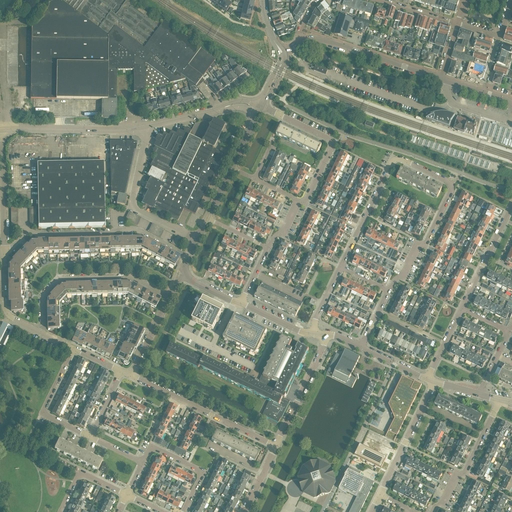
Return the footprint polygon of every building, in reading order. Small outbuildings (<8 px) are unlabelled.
[(161,25),(127,0),(51,0),(32,27),(31,99),(102,100),(101,118),(101,119),(101,120),(116,120),(116,100),(116,99),(117,71),(134,71),(134,92),(145,92),(146,90),(185,80),(188,82),(194,87),(195,87),(201,79),(202,78),(202,77),(215,60),(200,49),(164,22),(161,25)] [(220,0),(217,5),(221,9),(227,1),(227,0),(220,0)] [(338,10),(341,11),(343,7),(344,0),(336,0),(335,3),(338,4),(336,10),(338,10)] [(354,10),(357,1),(353,0),(350,0),(348,8),(347,13),(349,14),(351,9),(354,10)] [(437,0),(435,8),(441,10),(442,8),(444,3),(443,3),(444,1),(441,0),(437,0)] [(227,1),(221,9),(226,12),(232,4),(227,1)] [(360,12),(362,3),(357,1),(354,10),(352,15),(355,16),(356,11),(360,12)] [(325,2),(321,5),(329,16),(330,16),(334,18),(335,16),(333,14),(332,14),(331,15),(328,10),(330,8),(325,2)] [(291,3),(291,6),(294,7),(295,7),(297,8),(295,11),(293,15),(296,16),(294,19),(298,23),(300,19),(301,19),(305,12),(294,5),(293,4),(291,3)] [(294,3),(293,4),(294,5),(305,12),(308,8),(300,3),(298,5),(295,3),(295,4),(294,3)] [(362,3),(360,12),(363,13),(362,14),(362,15),(361,19),(364,19),(365,14),(368,5),(362,3)] [(456,13),(457,11),(456,10),(457,7),(449,4),(445,3),(444,3),(442,8),(446,9),(444,14),(449,15),(450,13),(455,14),(455,13),(456,13)] [(321,5),(316,8),(322,15),(324,13),(326,16),(328,17),(328,18),(330,16),(329,16),(321,5)] [(371,15),(374,6),(368,5),(365,14),(364,19),(366,20),(368,14),(371,15)] [(392,20),(396,9),(389,7),(385,18),(392,20)] [(316,9),(312,16),(320,20),(321,17),(325,21),(327,22),(328,21),(322,15),(316,8),(316,9)] [(384,20),(387,11),(377,8),(374,17),(375,17),(374,20),(379,21),(380,19),(384,20)] [(273,21),(290,14),(289,12),(285,14),(285,15),(280,16),(279,12),(271,15),(273,21)] [(340,16),(334,35),(346,38),(349,29),(360,33),(362,32),(363,29),(365,30),(366,28),(368,28),(370,22),(361,19),(345,14),(338,12),(337,15),(340,16)] [(251,16),(241,13),(240,19),(250,21),(251,16)] [(395,21),(398,22),(396,28),(399,29),(399,27),(403,14),(398,13),(395,21)] [(290,20),(293,19),(291,14),(290,14),(273,21),(275,26),(283,23),(282,21),(289,18),(290,20)] [(404,29),(405,27),(408,16),(407,16),(405,15),(403,14),(399,27),(404,29)] [(312,16),(309,20),(322,28),(325,29),(326,30),(330,32),(331,28),(328,25),(326,28),(318,23),(318,22),(320,20),(312,16)] [(411,26),(414,18),(408,16),(405,27),(408,28),(409,25),(411,26)] [(418,16),(415,27),(417,28),(416,32),(418,33),(423,17),(418,16)] [(423,17),(418,33),(417,36),(420,36),(422,30),(424,31),(428,19),(423,17)] [(433,21),(428,19),(424,31),(421,40),(426,41),(427,39),(425,38),(427,31),(429,32),(433,21)] [(309,20),(307,25),(314,29),(316,27),(321,30),(320,30),(324,32),(326,30),(325,29),(322,28),(309,20)] [(449,32),(451,27),(450,26),(434,21),(432,26),(449,32)] [(284,26),(283,23),(275,26),(277,31),(287,27),(287,26),(284,26)] [(277,31),(279,37),(287,34),(285,30),(288,29),(288,30),(292,29),(291,26),(287,27),(277,31)] [(439,31),(438,34),(448,37),(449,32),(432,26),(432,28),(439,31)] [(460,30),(458,39),(463,41),(466,31),(462,30),(460,30)] [(463,41),(462,46),(465,47),(467,48),(469,49),(469,48),(470,49),(472,43),(469,42),(472,33),(466,31),(463,41)] [(370,32),(366,44),(368,45),(368,46),(370,46),(371,46),(374,38),(371,37),(372,33),(370,32)] [(436,45),(444,48),(448,37),(438,34),(432,32),(429,43),(436,45)] [(375,47),(377,48),(381,36),(382,34),(379,33),(379,35),(378,35),(377,39),(374,38),(371,46),(372,47),(374,48),(375,47)] [(469,51),(467,55),(471,56),(472,52),(489,57),(489,54),(492,45),(484,43),(478,41),(480,35),(475,34),(472,43),(470,49),(469,48),(469,49),(469,51)] [(381,36),(377,48),(379,49),(380,50),(381,50),(382,50),(383,50),(385,41),(382,40),(384,36),(381,36)] [(483,36),(482,40),(485,41),(484,43),(492,45),(494,40),(483,36)] [(386,51),(388,52),(393,37),(391,37),(390,38),(389,42),(385,41),(383,50),(383,51),(386,52),(386,51)] [(395,38),(393,37),(388,52),(390,52),(391,53),(393,54),(393,53),(394,54),(397,45),(393,44),(394,40),(395,38)] [(400,46),(397,45),(394,54),(395,54),(395,55),(397,55),(400,55),(404,44),(404,41),(402,40),(401,44),(400,46)] [(456,44),(454,50),(463,53),(465,47),(462,46),(456,44)] [(441,57),(444,48),(436,45),(433,54),(434,54),(437,56),(441,57)] [(511,54),(511,47),(503,45),(501,51),(511,55),(511,54)] [(410,59),(413,50),(409,49),(410,47),(407,46),(404,57),(407,58),(407,59),(409,59),(410,59)] [(413,50),(410,59),(410,60),(413,61),(414,60),(417,61),(421,49),(414,47),(413,50)] [(453,52),(452,58),(464,62),(464,64),(468,65),(469,63),(471,64),(474,65),(475,61),(477,63),(480,64),(486,66),(487,63),(476,59),(463,55),(464,53),(463,53),(454,50),(453,52)] [(500,54),(499,58),(511,62),(511,60),(511,58),(510,58),(511,55),(501,51),(501,52),(500,52),(499,54),(500,54)] [(437,58),(437,56),(434,54),(433,55),(432,55),(427,54),(427,53),(423,52),(422,56),(423,56),(422,60),(423,60),(422,62),(424,62),(424,63),(430,65),(433,57),(437,58)] [(472,52),(471,56),(472,56),(471,58),(476,59),(487,63),(489,57),(472,52)] [(511,63),(511,62),(499,58),(498,61),(497,61),(497,63),(497,64),(508,67),(509,64),(511,63)] [(230,59),(228,61),(230,64),(231,63),(233,65),(241,75),(242,75),(243,75),(244,74),(244,73),(247,71),(242,69),(241,69),(240,67),(239,67),(237,68),(235,64),(236,62),(230,59)] [(459,71),(461,65),(452,62),(450,68),(459,71)] [(230,64),(229,64),(231,67),(232,69),(231,70),(232,72),(232,71),(238,78),(239,78),(240,77),(240,76),(241,75),(233,65),(231,63),(230,64)] [(471,64),(468,73),(470,74),(469,77),(479,80),(480,79),(480,78),(482,77),(485,68),(475,65),(474,65),(471,64)] [(326,75),(328,70),(315,66),(313,71),(326,75)] [(511,79),(511,70),(496,66),(494,72),(496,73),(496,75),(495,75),(494,78),(493,80),(493,83),(495,84),(498,85),(500,85),(503,77),(511,79)] [(457,77),(459,71),(450,68),(448,74),(457,77)] [(224,69),(223,70),(227,76),(226,77),(231,83),(232,83),(233,82),(234,81),(229,74),(227,71),(226,71),(224,69)] [(228,69),(227,71),(229,74),(234,81),(235,80),(236,80),(237,79),(237,78),(238,78),(232,71),(232,72),(231,70),(230,71),(228,69)] [(218,72),(216,73),(227,87),(228,86),(230,85),(230,84),(225,77),(223,79),(218,72)] [(213,87),(211,88),(216,94),(217,94),(218,93),(219,93),(220,92),(209,78),(208,77),(205,73),(202,77),(202,78),(201,79),(204,81),(207,79),(213,87)] [(219,81),(218,83),(223,89),(224,89),(225,88),(225,87),(227,87),(216,73),(214,74),(219,81)] [(209,78),(220,92),(221,91),(223,90),(223,89),(218,83),(215,79),(214,80),(211,77),(209,78)] [(194,93),(193,87),(194,87),(188,82),(191,94),(193,101),(199,99),(197,93),(194,93)] [(189,95),(188,92),(189,92),(188,88),(184,89),(188,102),(193,101),(191,94),(189,95)] [(165,98),(165,96),(162,97),(165,108),(170,106),(168,100),(168,97),(165,98)] [(155,99),(150,101),(152,111),(158,110),(155,99)] [(426,120),(432,122),(435,123),(449,128),(449,127),(454,129),(456,121),(456,123),(451,121),(455,116),(453,115),(452,115),(451,114),(449,114),(448,114),(446,113),(445,113),(444,113),(442,113),(441,113),(439,113),(438,113),(436,114),(435,114),(433,114),(432,115),(431,115),(431,117),(430,117),(429,118),(428,119),(427,119),(426,120)] [(454,129),(456,130),(458,130),(458,131),(458,132),(464,134),(464,133),(474,136),(477,127),(476,127),(477,125),(477,123),(458,117),(456,121),(454,129)] [(164,185),(153,209),(177,221),(178,221),(184,208),(190,211),(194,203),(199,206),(216,171),(215,170),(217,166),(218,167),(219,165),(225,154),(214,148),(219,136),(225,125),(213,119),(212,121),(210,125),(209,127),(202,142),(189,136),(178,158),(155,147),(152,152),(156,154),(155,156),(150,167),(152,167),(169,176),(164,185)] [(290,141),(294,132),(289,130),(289,129),(287,128),(286,128),(281,126),(276,135),(290,141)] [(189,136),(191,131),(185,128),(183,132),(178,130),(176,134),(171,131),(169,136),(163,133),(162,136),(158,134),(155,140),(156,141),(154,146),(155,147),(178,158),(189,136)] [(290,141),(303,148),(308,139),(302,136),(303,135),(300,134),(300,135),(294,132),(290,141)] [(314,141),(313,141),(308,139),(303,148),(317,154),(322,145),(316,143),(316,142),(314,141)] [(276,152),(274,158),(280,161),(282,162),(286,155),(279,152),(279,153),(276,152)] [(341,152),(339,157),(345,160),(349,154),(345,152),(345,154),(341,152)] [(343,166),(345,160),(339,157),(336,163),(343,166)] [(278,166),(280,161),(274,158),(271,163),(278,166)] [(104,162),(37,163),(38,229),(105,227),(104,162)] [(278,166),(271,163),(269,168),(275,172),(277,172),(279,167),(278,166)] [(340,171),(343,166),(336,163),(333,168),(340,171)] [(310,168),(304,165),(302,168),(300,167),(299,170),(308,174),(310,168)] [(373,174),(375,168),(368,165),(366,170),(373,174)] [(164,185),(169,176),(152,167),(147,177),(150,178),(164,185)] [(275,172),(269,168),(266,174),(273,177),(274,174),(276,175),(277,172),(275,172)] [(338,176),(340,171),(333,168),(331,173),(338,176)] [(366,171),(363,169),(361,175),(363,176),(370,179),(373,174),(366,170),(366,171)] [(407,172),(401,169),(396,178),(437,198),(441,189),(437,187),(437,186),(435,185),(434,186),(423,180),(423,179),(421,178),(420,179),(409,173),(410,172),(407,171),(407,172)] [(305,179),(308,174),(299,170),(298,172),(300,173),(298,176),(305,179)] [(335,181),(338,176),(331,173),(328,178),(335,181)] [(270,182),(273,177),(266,174),(264,179),(270,182)] [(303,185),(305,179),(298,176),(296,181),(303,185)] [(367,184),(370,179),(363,176),(361,181),(367,184)] [(153,209),(164,185),(150,178),(144,189),(148,191),(141,204),(153,209)] [(335,188),(337,183),(335,182),(335,181),(328,178),(326,184),(333,187),(332,187),(335,188)] [(300,190),(303,185),(296,181),(293,187),(300,190)] [(365,189),(367,184),(361,181),(358,186),(365,189)] [(332,193),(333,191),(331,190),(332,187),(333,187),(326,184),(323,189),(330,192),(332,193)] [(362,195),(365,189),(358,186),(356,191),(362,195)] [(298,195),(300,190),(293,187),(291,192),(298,195)] [(249,189),(245,196),(251,198),(254,191),(249,189)] [(327,197),(330,192),(323,189),(321,194),(327,197)] [(355,191),(353,190),(350,196),(353,197),(360,200),(362,195),(356,191),(355,191)] [(254,191),(251,198),(256,201),(259,194),(254,191)] [(469,202),(472,197),(462,192),(460,197),(468,202),(469,202)] [(256,201),(255,203),(260,205),(261,203),(265,196),(259,194),(256,201)] [(325,203),(327,197),(321,194),(318,199),(325,203)] [(397,194),(395,199),(403,203),(403,204),(404,204),(407,198),(397,194)] [(265,196),(261,203),(267,206),(270,199),(265,196)] [(357,205),(360,200),(353,197),(350,202),(357,205)] [(465,207),(468,202),(460,197),(457,203),(464,206),(465,207)] [(270,199),(267,206),(270,207),(272,208),(275,201),(270,199)] [(326,207),(327,204),(325,203),(318,199),(315,205),(323,208),(324,206),(326,207)] [(395,199),(392,204),(399,207),(399,208),(401,209),(401,208),(403,204),(403,203),(395,199)] [(277,211),(281,204),(275,201),(271,209),(271,210),(273,212),(273,210),(274,211),(274,209),(277,211)] [(355,210),(357,205),(350,202),(348,201),(346,206),(355,210)] [(461,212),(464,206),(457,203),(454,209),(461,212)] [(392,204),(389,209),(396,213),(398,214),(401,209),(399,208),(399,207),(392,204)] [(489,205),(487,211),(493,214),(496,209),(489,205)] [(352,216),(355,210),(346,206),(343,211),(352,216)] [(422,206),(419,212),(422,213),(422,212),(429,216),(431,210),(425,207),(422,206)] [(389,209),(387,215),(394,218),(396,213),(389,209)] [(458,217),(461,212),(454,209),(452,214),(458,217)] [(317,220),(319,214),(312,211),(310,216),(317,220)] [(349,221),(352,216),(343,211),(343,212),(339,219),(346,223),(348,220),(349,221)] [(487,211),(484,216),(491,220),(493,214),(487,211)] [(422,213),(419,217),(426,221),(429,216),(422,212),(422,213)] [(325,219),(323,223),(326,224),(330,216),(323,213),(321,217),(325,219)] [(239,224),(242,217),(237,214),(233,221),(239,224)] [(456,223),(458,217),(452,214),(449,219),(456,223)] [(387,215),(384,220),(387,221),(385,223),(392,227),(396,219),(394,218),(387,215)] [(314,225),(317,220),(310,216),(307,222),(314,225)] [(480,218),(479,221),(488,225),(491,220),(484,216),(482,220),(480,218)] [(244,226),(247,220),(242,217),(239,224),(244,226)] [(417,217),(414,222),(417,223),(424,226),(426,221),(419,217),(419,218),(417,217)] [(247,220),(244,226),(249,229),(253,220),(251,218),(250,221),(247,220)] [(453,228),(456,223),(449,219),(447,225),(453,228)] [(253,220),(249,229),(254,231),(257,225),(255,223),(256,221),(253,220)] [(479,221),(478,223),(480,224),(479,227),(485,230),(488,225),(479,221)] [(311,230),(314,225),(307,222),(305,227),(311,230)] [(346,228),(344,227),(346,224),(341,222),(338,227),(336,226),(335,229),(337,230),(344,233),(346,228)] [(417,223),(414,228),(421,231),(424,226),(417,223)] [(263,227),(257,225),(254,231),(259,234),(263,227)] [(269,235),(271,231),(265,229),(266,226),(264,225),(263,227),(259,234),(265,237),(266,234),(269,235)] [(451,233),(453,228),(447,225),(444,230),(451,233)] [(309,236),(311,230),(305,227),(302,232),(309,236)] [(479,227),(476,233),(483,236),(485,230),(479,227)] [(413,228),(410,233),(412,234),(412,233),(418,237),(421,231),(414,228),(413,228)] [(369,229),(364,238),(367,240),(366,242),(369,244),(371,239),(374,232),(369,229)] [(341,238),(344,233),(337,230),(334,235),(341,238)] [(448,239),(451,233),(444,230),(441,236),(448,239)] [(306,241),(309,236),(302,232),(299,237),(306,241)] [(376,241),(379,234),(374,232),(371,239),(376,241)] [(476,233),(473,238),(480,241),(483,236),(476,233)] [(376,241),(375,244),(380,246),(385,237),(379,234),(376,241)] [(338,243),(341,238),(334,235),(332,240),(338,243)] [(445,244),(448,239),(441,236),(439,241),(445,244)] [(226,249),(227,247),(230,240),(225,237),(220,247),(226,249)] [(304,246),(306,241),(299,237),(297,243),(304,246)] [(385,237),(380,246),(382,247),(383,245),(387,246),(390,240),(385,237)] [(101,258),(101,254),(109,254),(110,254),(109,238),(99,239),(100,254),(98,254),(99,258),(101,258)] [(109,258),(111,258),(111,254),(119,254),(120,254),(120,238),(109,238),(110,254),(109,254),(109,258)] [(119,258),(121,257),(121,254),(129,254),(130,254),(130,238),(120,238),(120,254),(119,254),(119,258)] [(129,257),(132,257),(132,254),(139,254),(141,254),(144,238),(130,238),(130,254),(129,254),(129,257)] [(150,258),(157,244),(144,238),(141,254),(139,254),(139,257),(141,258),(142,254),(148,258),(150,258)] [(473,238),(471,243),(477,246),(480,241),(473,238)] [(59,255),(58,239),(48,240),(48,256),(47,256),(47,259),(50,259),(50,255),(57,255),(59,255)] [(69,255),(69,239),(58,239),(59,255),(57,255),(57,259),(60,259),(60,255),(68,255),(69,255)] [(79,255),(79,239),(69,239),(69,255),(68,255),(68,259),(70,259),(70,255),(78,255),(79,255)] [(89,255),(89,239),(79,239),(79,255),(78,255),(78,258),(81,258),(81,255),(88,255),(89,255)] [(100,254),(99,239),(89,239),(89,255),(88,255),(88,258),(91,258),(91,255),(98,254),(100,254)] [(37,257),(38,256),(31,240),(20,252),(31,263),(30,264),(33,266),(35,265),(32,262),(37,257)] [(48,256),(48,240),(31,240),(38,256),(37,257),(39,260),(41,259),(39,256),(47,255),(47,256),(48,256)] [(232,249),(236,242),(230,240),(227,247),(232,249)] [(336,249),(338,243),(332,240),(329,245),(336,249)] [(392,249),(395,242),(390,240),(387,246),(392,249)] [(286,250),(289,244),(282,241),(279,246),(286,250)] [(447,245),(445,244),(439,241),(436,246),(435,248),(438,250),(444,253),(447,245)] [(238,252),(241,245),(236,242),(232,249),(238,252)] [(392,249),(388,256),(387,258),(397,263),(398,260),(391,256),(394,250),(397,251),(401,245),(395,242),(392,249)] [(469,242),(466,248),(468,249),(475,252),(477,246),(471,243),(469,242)] [(159,263),(166,249),(157,244),(150,258),(148,258),(147,261),(149,262),(151,259),(157,263),(159,263)] [(243,254),(246,248),(241,245),(238,252),(243,254)] [(333,254),(336,249),(329,245),(327,251),(333,254)] [(284,255),(286,250),(279,246),(277,252),(284,255)] [(248,257),(252,250),(246,248),(243,254),(242,257),(247,259),(248,257)] [(466,248),(464,253),(465,254),(472,257),(475,252),(468,249),(466,248)] [(169,265),(175,254),(166,249),(159,263),(157,263),(156,266),(158,267),(160,264),(166,267),(165,270),(166,271),(170,265),(169,265)] [(331,259),(333,254),(327,251),(324,249),(322,255),(331,259)] [(257,253),(252,250),(248,257),(247,259),(249,260),(250,258),(254,259),(257,253)] [(441,257),(443,254),(437,251),(436,254),(433,253),(430,258),(437,261),(439,256),(441,257)] [(30,264),(31,263),(20,252),(8,264),(24,270),(24,272),(28,273),(28,271),(25,269),(30,264)] [(281,260),(284,255),(277,252),(274,257),(281,260)] [(362,257),(362,256),(354,252),(351,258),(354,259),(352,263),(358,265),(362,257)] [(309,254),(307,260),(313,263),(316,258),(313,256),(314,254),(310,253),(309,254)] [(461,259),(460,262),(462,263),(467,266),(469,263),(472,257),(465,254),(464,253),(461,259)] [(174,267),(180,256),(175,254),(169,265),(170,265),(174,267)] [(279,266),(281,260),(274,257),(272,262),(279,266)] [(363,268),(366,261),(367,259),(362,257),(358,265),(363,268)] [(434,267),(437,261),(430,258),(427,264),(434,267)] [(366,261),(363,268),(368,270),(373,262),(370,260),(367,259),(366,261)] [(307,260),(304,265),(311,268),(313,263),(307,260)] [(276,271),(279,266),(272,262),(269,268),(276,271)] [(374,273),(378,264),(373,262),(368,270),(374,273)] [(458,265),(455,270),(457,272),(457,271),(464,275),(467,269),(466,269),(467,266),(462,263),(460,262),(458,265)] [(24,279),(24,272),(24,270),(8,264),(8,281),(24,281),(24,282),(28,282),(28,279),(24,279)] [(214,274),(218,265),(216,264),(214,266),(212,265),(208,272),(214,274)] [(303,264),(300,269),(302,270),(308,274),(311,268),(304,265),(303,264)] [(379,276),(382,269),(383,267),(378,264),(374,273),(379,276)] [(432,272),(434,267),(427,264),(425,269),(432,272)] [(218,265),(214,274),(219,277),(222,270),(223,267),(218,265)] [(384,278),(388,271),(382,269),(379,276),(384,278)] [(429,278),(432,272),(425,269),(422,274),(429,278)] [(222,270),(219,277),(224,279),(228,272),(222,270)] [(299,275),(299,276),(306,279),(308,274),(302,270),(299,275)] [(457,272),(455,277),(461,280),(464,275),(457,271),(457,272)] [(228,272),(224,279),(229,282),(233,275),(228,272)] [(490,284),(491,284),(495,274),(490,272),(486,278),(490,280),(490,281),(490,282),(491,283),(490,284)] [(297,274),(293,282),(298,284),(299,282),(303,284),(306,279),(299,276),(299,275),(297,274)] [(422,274),(420,280),(426,283),(428,284),(430,278),(429,278),(422,274)] [(501,277),(495,274),(491,284),(496,286),(497,284),(501,277)] [(233,275),(229,282),(235,284),(238,278),(233,275)] [(446,277),(445,279),(450,281),(459,285),(461,280),(455,277),(452,276),(450,279),(446,277)] [(503,287),(506,280),(501,277),(497,284),(503,287)] [(238,278),(235,284),(240,287),(243,280),(238,278)] [(342,299),(347,288),(350,282),(345,279),(341,286),(344,287),(341,295),(338,293),(336,296),(342,299)] [(423,289),(426,283),(420,280),(417,285),(423,289)] [(508,289),(511,282),(506,280),(503,287),(508,289)] [(25,290),(24,282),(24,281),(8,281),(9,291),(25,291),(25,292),(28,292),(28,289),(25,290)] [(450,281),(448,284),(451,285),(449,288),(456,291),(459,285),(450,281)] [(122,295),(127,294),(130,282),(122,283),(122,295)] [(132,297),(138,286),(130,282),(127,294),(132,297)] [(352,291),(355,284),(350,282),(347,288),(352,291)] [(295,317),(298,312),(302,303),(262,283),(257,292),(255,297),(295,317)] [(63,299),(66,296),(61,284),(54,291),(63,299)] [(66,296),(71,296),(71,284),(61,284),(66,296)] [(357,294),(361,287),(355,284),(352,291),(357,294)] [(136,299),(142,289),(138,286),(132,297),(136,299)] [(408,295),(410,290),(403,286),(400,292),(408,295)] [(447,286),(444,292),(447,293),(453,296),(456,291),(449,288),(447,286)] [(362,296),(366,289),(361,287),(357,294),(362,296)] [(142,289),(136,299),(141,302),(147,291),(142,289)] [(368,299),(371,292),(366,289),(362,296),(368,299)] [(25,300),(25,292),(25,291),(9,291),(9,302),(11,302),(11,301),(23,301),(28,301),(28,300),(25,300)] [(59,303),(63,299),(54,291),(47,298),(59,303)] [(147,291),(141,302),(146,304),(151,293),(147,291)] [(373,301),(376,294),(371,292),(368,299),(367,301),(369,302),(370,300),(373,301)] [(405,301),(408,295),(400,292),(398,297),(405,301)] [(151,293),(146,304),(150,306),(156,296),(151,293)] [(447,293),(444,299),(451,302),(453,296),(447,293)] [(475,301),(474,304),(480,307),(483,300),(484,298),(482,297),(481,298),(474,294),(472,298),(474,299),(473,301),(475,301)] [(156,296),(150,306),(155,309),(160,298),(156,296)] [(203,297),(192,320),(213,330),(224,307),(203,297)] [(403,306),(405,301),(398,297),(395,303),(403,306)] [(47,308),(59,308),(59,303),(47,298),(47,308)] [(429,299),(426,305),(434,308),(436,303),(436,302),(435,302),(433,301),(429,299)] [(485,310),(488,302),(483,300),(480,307),(485,310)] [(490,312),(494,305),(488,302),(485,310),(490,312)] [(400,312),(403,306),(395,303),(393,308),(400,312)] [(426,305),(423,310),(431,314),(434,308),(426,305)] [(494,305),(490,312),(496,315),(499,308),(500,306),(497,305),(497,306),(494,305)] [(327,306),(325,309),(329,311),(328,314),(333,317),(336,310),(331,307),(331,308),(327,306)] [(501,317),(506,308),(503,306),(501,309),(499,308),(496,315),(501,317)] [(336,310),(333,317),(338,319),(341,312),(339,311),(340,309),(337,307),(336,310)] [(397,317),(400,312),(393,308),(390,314),(397,317)] [(510,319),(511,313),(511,310),(506,308),(501,317),(506,320),(507,319),(508,318),(510,319)] [(423,310),(421,315),(428,319),(431,314),(423,310)] [(341,312),(338,319),(344,322),(347,315),(341,312)] [(347,315),(344,322),(349,324),(352,318),(353,315),(348,313),(347,315)] [(352,318),(349,324),(354,327),(357,320),(358,318),(353,315),(352,318)] [(421,315),(418,321),(426,324),(428,319),(421,315)] [(235,316),(223,339),(235,345),(256,355),(267,332),(261,329),(253,325),(246,321),(235,316)] [(357,320),(354,327),(359,330),(361,327),(363,328),(365,324),(363,323),(357,320)] [(414,325),(414,326),(415,326),(423,330),(426,324),(418,321),(417,320),(414,325)] [(466,321),(462,328),(468,331),(471,323),(466,321)] [(140,341),(145,331),(127,323),(127,324),(130,326),(126,332),(123,331),(122,333),(125,335),(126,334),(140,341)] [(471,323),(468,331),(473,333),(477,326),(471,323)] [(0,345),(3,347),(11,331),(2,326),(0,329),(0,345)] [(477,326),(473,333),(479,336),(482,329),(477,326)] [(96,336),(89,332),(91,329),(90,329),(86,335),(87,335),(81,346),(91,351),(98,336),(99,337),(99,336),(100,334),(98,333),(96,336)] [(482,329),(479,336),(484,339),(488,331),(482,329)] [(77,344),(82,333),(77,331),(72,341),(77,344)] [(381,331),(377,339),(383,342),(388,332),(385,331),(385,333),(381,331)] [(488,331),(484,339),(490,341),(493,334),(488,331)] [(388,332),(383,342),(389,345),(393,336),(389,335),(390,333),(388,332)] [(87,335),(86,335),(82,333),(77,344),(81,346),(87,335)] [(135,350),(140,341),(126,334),(125,335),(122,342),(119,340),(118,341),(134,349),(135,350)] [(493,334),(490,341),(495,344),(496,341),(499,342),(500,340),(497,338),(498,337),(493,334)] [(106,340),(99,336),(99,337),(98,336),(91,351),(100,355),(107,341),(108,341),(110,338),(107,337),(106,340)] [(292,341),(283,336),(279,339),(280,341),(279,343),(276,345),(277,347),(276,350),(273,352),(274,353),(273,356),(270,358),(271,360),(270,362),(267,365),(268,366),(267,369),(264,371),(265,372),(263,376),(262,376),(260,379),(259,382),(256,381),(256,380),(255,382),(248,379),(245,377),(232,371),(233,370),(230,368),(229,370),(207,359),(208,357),(205,356),(203,359),(171,343),(170,345),(166,353),(198,369),(199,367),(269,401),(263,415),(279,423),(280,419),(281,419),(290,401),(285,399),(286,395),(285,395),(287,391),(295,376),(295,377),(309,349),(301,346),(301,345),(299,344),(296,342),(292,340),(292,341)] [(393,336),(389,345),(394,347),(399,338),(397,337),(396,338),(393,336)] [(399,338),(394,347),(400,350),(404,342),(401,340),(401,339),(399,338)] [(108,341),(107,341),(100,355),(109,360),(111,355),(114,351),(116,347),(116,345),(117,342),(116,341),(115,345),(108,341)] [(118,341),(117,342),(116,345),(116,347),(117,347),(118,347),(132,354),(134,349),(118,341)] [(404,342),(400,350),(406,353),(410,343),(408,342),(407,344),(404,342)] [(410,343),(406,353),(412,356),(415,348),(412,346),(413,344),(410,343)] [(456,356),(459,349),(459,348),(460,347),(453,343),(450,349),(451,350),(450,353),(453,355),(456,356)] [(422,349),(417,358),(423,361),(425,358),(427,359),(430,355),(427,353),(423,351),(424,350),(425,347),(423,346),(422,349)] [(117,347),(116,347),(114,351),(115,352),(116,351),(130,358),(132,354),(118,347),(117,347)] [(415,348),(412,356),(417,358),(422,349),(419,348),(419,349),(415,348)] [(461,358),(464,351),(459,349),(456,356),(459,357),(461,358)] [(466,361),(471,352),(465,349),(464,351),(461,358),(465,360),(466,361)] [(115,352),(114,351),(111,355),(124,361),(123,362),(123,363),(124,364),(125,365),(126,365),(127,365),(128,365),(129,364),(129,363),(129,362),(129,361),(130,358),(116,351),(115,352)] [(360,358),(345,351),(342,357),(336,354),(328,370),(327,373),(326,375),(352,388),(356,380),(352,378),(350,377),(360,358)] [(472,364),(476,354),(471,352),(466,361),(470,363),(472,364)] [(477,366),(482,357),(476,354),(472,364),(476,366),(477,366)] [(483,369),(487,359),(482,357),(477,366),(481,368),(483,369)] [(77,361),(75,364),(83,367),(85,362),(87,363),(88,361),(83,358),(82,360),(79,359),(78,361),(77,361)] [(498,367),(495,374),(499,376),(498,378),(511,385),(511,367),(505,364),(500,362),(498,367)] [(80,373),(83,367),(75,364),(74,367),(74,368),(74,370),(80,373)] [(100,376),(108,380),(109,376),(110,374),(107,373),(108,370),(102,367),(100,370),(103,371),(100,376)] [(80,373),(74,370),(73,372),(72,371),(70,375),(77,378),(80,380),(82,374),(80,373)] [(247,374),(245,377),(248,379),(255,382),(256,380),(256,381),(257,379),(247,374)] [(75,384),(77,378),(70,375),(69,378),(69,379),(68,380),(75,384)] [(106,383),(108,380),(100,376),(97,381),(104,385),(105,383),(106,383)] [(393,422),(385,437),(386,437),(387,438),(394,441),(396,439),(396,437),(399,433),(407,416),(408,413),(409,412),(412,405),(413,402),(420,389),(421,386),(419,385),(418,385),(414,383),(409,380),(408,379),(405,378),(402,377),(389,405),(394,416),(392,417),(393,422)] [(75,384),(68,380),(67,383),(67,382),(65,386),(72,389),(75,384)] [(95,387),(102,391),(104,387),(103,387),(104,385),(97,381),(95,380),(93,386),(95,387)] [(370,382),(361,401),(367,403),(376,384),(374,383),(370,382)] [(70,395),(72,389),(65,386),(63,389),(64,389),(63,391),(70,395)] [(92,392),(99,396),(100,394),(101,394),(102,391),(95,387),(92,392)] [(70,395),(63,391),(62,393),(61,393),(60,396),(67,400),(70,395)] [(97,401),(99,398),(98,398),(99,396),(92,392),(90,398),(97,401)] [(121,396),(119,395),(115,402),(121,404),(124,397),(121,395),(121,396)] [(64,405),(67,400),(60,396),(58,400),(59,400),(58,402),(64,405)] [(478,426),(482,417),(439,396),(434,405),(478,426)] [(126,407),(129,400),(127,399),(128,399),(124,397),(121,404),(123,406),(123,407),(125,408),(126,407)] [(95,405),(97,401),(90,398),(87,403),(94,406),(95,404),(95,405)] [(132,401),(129,400),(126,407),(131,410),(135,402),(132,401)] [(64,405),(58,402),(57,404),(56,404),(54,407),(62,411),(64,405)] [(137,412),(140,405),(138,405),(139,404),(135,402),(131,410),(137,412)] [(368,405),(365,403),(364,402),(345,440),(350,442),(351,443),(369,405),(368,405)] [(92,412),(93,409),(94,406),(87,403),(84,408),(92,412)] [(177,407),(170,404),(169,406),(168,405),(167,409),(174,412),(177,407)] [(142,407),(140,405),(137,412),(135,415),(141,418),(142,415),(144,412),(148,414),(150,409),(143,406),(142,407)] [(59,416),(62,411),(54,407),(53,411),(52,413),(59,416)] [(90,416),(92,412),(84,408),(82,414),(88,417),(89,415),(90,416)] [(171,418),(174,412),(167,409),(165,412),(166,412),(165,415),(171,418)] [(87,423),(88,420),(87,419),(88,417),(82,414),(79,419),(87,423)] [(171,418),(165,415),(164,416),(163,416),(161,420),(169,423),(171,418)] [(200,425),(201,421),(200,421),(201,419),(195,416),(192,421),(200,425)] [(85,426),(87,423),(79,419),(76,425),(83,428),(84,426),(85,426)] [(105,427),(109,429),(112,421),(107,419),(104,425),(106,426),(105,427)] [(115,422),(112,421),(109,429),(112,430),(114,431),(119,422),(116,420),(115,422)] [(169,423),(161,420),(160,423),(159,425),(166,429),(168,430),(171,424),(169,423)] [(198,428),(200,425),(192,421),(189,427),(196,430),(197,428),(198,428)] [(116,432),(120,434),(123,426),(124,424),(119,422),(114,431),(116,432)] [(509,432),(510,430),(508,429),(510,425),(502,422),(499,427),(507,431),(509,432)] [(437,423),(434,428),(442,432),(445,434),(446,431),(445,431),(447,427),(444,426),(437,423)] [(166,429),(159,425),(158,427),(156,430),(164,434),(166,429)] [(123,435),(125,436),(129,429),(123,426),(120,434),(123,436),(123,435)] [(194,435),(196,432),(195,432),(196,430),(189,427),(187,432),(194,435)] [(504,436),(507,431),(499,427),(497,433),(504,436)] [(434,428),(432,433),(439,437),(442,432),(434,428)] [(134,441),(136,437),(133,435),(134,432),(129,429),(125,436),(127,437),(127,438),(134,441)] [(161,439),(164,434),(156,430),(154,434),(155,434),(154,436),(156,437),(158,438),(161,440),(161,439)] [(255,462),(258,455),(259,452),(216,431),(211,441),(255,462)] [(193,439),(194,435),(187,432),(184,437),(191,441),(192,439),(193,439)] [(432,433),(429,439),(436,443),(439,437),(432,433)] [(504,443),(505,441),(503,440),(504,436),(497,433),(494,438),(502,442),(501,442),(504,443)] [(189,446),(191,443),(190,443),(191,441),(184,437),(182,436),(179,442),(189,446)] [(468,445),(471,439),(463,436),(461,441),(468,445)] [(499,447),(501,442),(502,442),(494,438),(491,443),(499,447)] [(429,439),(426,444),(434,448),(436,443),(429,439)] [(98,470),(102,461),(59,440),(54,449),(98,470)] [(466,450),(468,445),(461,441),(458,446),(466,450)] [(187,450),(189,446),(179,442),(176,447),(179,448),(181,449),(184,451),(186,452),(187,449),(187,450)] [(496,453),(499,447),(491,443),(489,449),(496,453)] [(360,445),(354,455),(356,456),(381,468),(386,458),(386,457),(362,446),(360,444),(360,445)] [(426,444),(423,450),(431,454),(434,448),(426,444)] [(463,456),(466,450),(458,446),(455,452),(463,456)] [(494,458),(496,453),(489,449),(486,454),(494,458)] [(460,461),(463,456),(455,452),(453,457),(460,461)] [(491,463),(494,458),(486,454),(483,460),(491,463)] [(154,460),(152,464),(160,467),(163,462),(165,463),(167,460),(159,456),(158,459),(156,458),(155,460),(154,460)] [(408,461),(405,467),(410,470),(411,468),(415,460),(409,458),(406,457),(405,460),(408,461)] [(453,457),(451,457),(448,464),(454,467),(455,465),(457,467),(460,461),(453,457)] [(216,464),(215,468),(222,471),(225,466),(226,466),(228,462),(223,459),(221,464),(218,462),(217,465),(216,464)] [(330,465),(319,460),(317,461),(305,465),(303,466),(298,477),(298,479),(300,484),(302,491),(303,493),(314,498),(316,497),(316,498),(328,494),(328,493),(330,493),(336,482),(335,479),(331,468),(330,465)] [(415,460),(411,468),(416,471),(420,463),(415,460)] [(488,469),(491,463),(483,460),(481,465),(488,469)] [(420,463),(416,471),(422,473),(426,466),(420,463)] [(157,473),(160,467),(152,464),(151,467),(150,469),(157,473)] [(486,474),(488,469),(481,465),(478,470),(486,474)] [(426,466),(422,473),(427,476),(431,468),(426,466)] [(171,467),(168,474),(173,476),(177,469),(174,467),(173,468),(171,467)] [(349,467),(338,489),(339,489),(351,495),(350,502),(350,501),(345,511),(359,511),(367,497),(368,495),(374,482),(373,482),(359,475),(360,473),(357,472),(357,471),(351,468),(349,467)] [(220,477),(222,471),(215,468),(213,471),(214,471),(213,473),(220,477)] [(427,476),(427,477),(432,480),(433,479),(436,471),(431,468),(427,476)] [(157,473),(150,469),(149,471),(147,474),(155,478),(157,473)] [(177,469),(173,476),(178,479),(182,472),(180,471),(180,470),(177,469)] [(490,486),(491,483),(485,480),(486,478),(484,477),(486,474),(478,470),(475,476),(481,478),(479,481),(490,486)] [(436,471),(433,479),(438,481),(442,474),(436,471)] [(182,472),(178,479),(184,481),(188,474),(184,472),(184,473),(182,472)] [(220,477),(213,473),(212,475),(211,475),(209,478),(217,482),(220,477)] [(240,473),(237,478),(240,480),(247,483),(249,480),(248,480),(249,477),(242,474),(240,473)] [(152,483),(155,478),(147,474),(145,478),(146,478),(145,480),(152,483)] [(188,474),(184,481),(192,485),(195,480),(192,478),(193,477),(191,476),(188,474)] [(217,488),(218,486),(215,485),(217,482),(209,478),(208,482),(209,482),(207,484),(214,488),(215,487),(217,488)] [(152,483),(145,480),(144,482),(143,482),(142,485),(149,489),(152,483)] [(240,480),(237,485),(244,488),(245,486),(246,487),(247,483),(240,480)] [(478,490),(481,484),(473,481),(470,487),(478,490)] [(509,492),(511,487),(511,486),(505,483),(503,482),(501,487),(493,484),(491,487),(499,491),(502,492),(503,489),(509,492)] [(399,493),(402,486),(397,483),(393,491),(399,493)] [(88,493),(91,487),(83,484),(81,489),(88,493)] [(214,488),(207,484),(207,486),(206,486),(204,489),(212,493),(214,488)] [(146,498),(148,495),(147,494),(149,489),(142,485),(140,488),(141,489),(140,491),(142,492),(140,495),(146,498)] [(237,485),(234,490),(242,494),(244,491),(243,490),(244,488),(237,485)] [(404,496),(408,488),(402,486),(399,493),(404,496)] [(477,497),(478,494),(476,493),(478,490),(470,487),(467,492),(475,496),(477,497)] [(409,499),(413,491),(408,488),(404,496),(409,499)] [(86,498),(88,493),(81,489),(78,494),(86,498)] [(209,498),(212,493),(204,489),(203,493),(202,495),(209,498)] [(234,490),(232,496),(239,499),(240,497),(242,494),(234,490)] [(161,501),(165,494),(159,491),(156,498),(158,499),(158,500),(161,501)] [(415,501),(418,494),(413,491),(409,499),(415,501)] [(507,498),(504,496),(505,494),(502,492),(499,491),(498,493),(499,494),(498,497),(492,494),(491,496),(504,503),(507,498)] [(475,502),(476,500),(474,499),(475,496),(467,492),(465,497),(472,501),(475,502)] [(83,503),(86,498),(78,494),(75,500),(83,503)] [(166,503),(170,496),(165,494),(161,501),(164,503),(165,502),(166,503)] [(420,504),(424,496),(418,494),(415,501),(420,504)] [(112,504),(115,499),(108,495),(105,501),(112,504)] [(209,498),(202,495),(201,497),(199,500),(206,504),(209,498)] [(172,507),(175,499),(170,496),(166,503),(169,504),(168,505),(172,507)] [(232,496),(229,501),(237,505),(238,502),(238,501),(239,499),(232,496)] [(426,507),(429,499),(424,496),(420,504),(426,507)] [(502,509),(504,503),(491,496),(490,499),(496,502),(494,505),(502,509)] [(472,507),(473,505),(471,504),(472,501),(465,497),(462,503),(470,506),(472,507)] [(178,509),(181,502),(175,499),(172,507),(175,508),(178,509)] [(80,509),(83,503),(75,500),(73,505),(80,509)] [(204,509),(206,504),(199,500),(197,503),(198,504),(197,506),(204,509)] [(110,510),(112,504),(105,501),(102,506),(110,510)] [(229,501),(226,507),(233,510),(234,508),(235,508),(237,505),(229,501)] [(467,511),(470,506),(462,503),(460,508),(467,511)] [(482,506),(485,507),(494,511),(500,511),(502,509),(494,505),(493,508),(487,505),(484,503),(482,506)]
